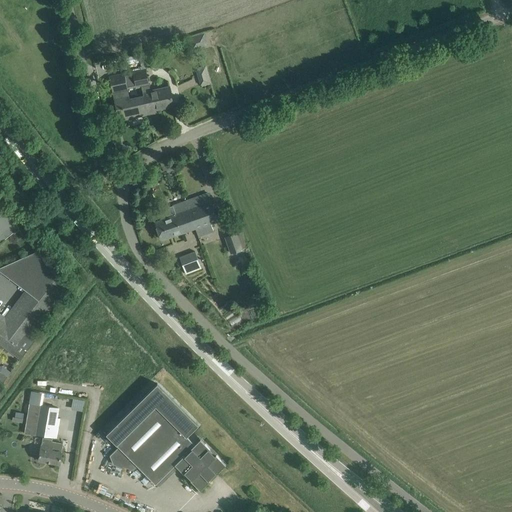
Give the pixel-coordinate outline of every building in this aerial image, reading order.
[(204,33),(188,38),(191,49),(193,48),(193,49),(206,45),(206,44),(208,44),(204,33)] [(148,51),(139,53),(142,67),(151,66),(148,51)] [(125,65),(138,61),(137,55),(124,59),(125,65)] [(145,69),(133,72),(135,80),(136,87),(136,88),(142,87),(144,96),(148,114),(155,112),(154,109),(173,105),(171,95),(169,87),(150,92),(150,89),(145,69)] [(211,84),(208,70),(198,72),(201,86),(211,84)] [(119,74),(110,76),(119,120),(148,114),(144,96),(130,99),(128,89),(125,90),(124,87),(127,86),(126,82),(124,73),(119,74)] [(170,163),(161,167),(163,171),(166,170),(172,167),(170,163)] [(208,193),(185,201),(195,227),(210,222),(218,219),(212,202),(208,193)] [(162,221),(155,224),(162,239),(171,236),(195,227),(185,201),(173,205),(173,206),(159,212),(162,221)] [(0,203),(0,242),(19,227),(0,203)] [(225,237),(231,252),(247,247),(242,231),(225,237)] [(0,343),(11,352),(20,359),(35,340),(29,336),(67,286),(47,262),(37,250),(0,266),(0,270),(26,290),(5,317),(0,313),(0,343)] [(195,252),(180,258),(186,274),(202,268),(195,252)] [(11,371),(2,365),(0,365),(0,383),(1,385),(7,377),(11,371)] [(122,467),(131,459),(155,484),(175,464),(184,473),(186,472),(192,478),(191,480),(200,489),(210,480),(209,479),(215,472),(216,474),(226,464),(216,454),(215,456),(209,449),(210,448),(200,438),(195,444),(187,436),(199,425),(157,383),(106,434),(118,447),(110,455),(113,464),(122,467)] [(29,403),(24,433),(34,434),(43,436),(52,437),(58,407),(40,404),(36,404),(29,403)] [(60,464),(61,454),(62,452),(63,444),(51,442),(52,439),(43,437),(39,460),(60,464)]
